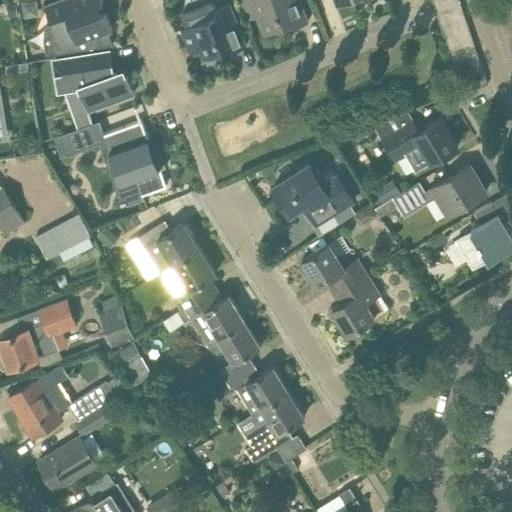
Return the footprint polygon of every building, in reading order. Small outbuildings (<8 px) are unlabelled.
[(31,0),(23,2),(25,16),(40,14),(37,0),(31,0)] [(99,2),(104,1),(103,0),(58,0),(45,5),(50,19),(56,52),(113,43),(109,30),(113,28),(107,11),(103,13),(99,2)] [(242,0),(249,18),(260,14),(266,32),(293,21),(295,26),(309,20),(301,0),(242,0)] [(452,0),(435,6),(438,20),(465,9),(461,0),(452,0)] [(17,2),(6,4),(8,16),(18,14),(17,2)] [(218,13),(181,28),(191,53),(201,48),(204,56),(231,46),(233,50),(247,44),(230,2),(216,8),(218,13)] [(511,4),(498,9),(511,15),(511,4)] [(438,20),(443,30),(469,21),(465,9),(438,20)] [(511,15),(498,9),(511,48),(511,15)] [(443,30),(447,42),(473,33),(469,21),(443,30)] [(447,42),(451,53),(476,44),(473,33),(447,42)] [(451,53),(455,65),(480,56),(476,44),(451,53)] [(111,52),(54,62),(58,88),(80,84),(89,109),(134,92),(128,75),(120,77),(117,69),(114,69),(111,52)] [(455,65),(459,77),(484,68),(480,56),(455,65)] [(484,68),(459,77),(462,83),(463,89),(489,80),(484,68)] [(375,123),(383,135),(397,158),(406,152),(417,169),(459,144),(442,116),(419,129),(408,111),(375,123)] [(142,119),(104,133),(122,181),(137,176),(143,194),(167,185),(161,168),(167,166),(159,144),(152,146),(142,119)] [(93,121),(59,133),(66,153),(100,141),(93,121)] [(29,150),(32,154),(44,152),(37,139),(27,141),(29,150)] [(0,219),(12,218),(10,202),(34,199),(28,162),(0,166),(0,219)] [(306,211),(314,224),(354,200),(341,178),(326,188),(310,162),(275,184),(291,211),(306,202),(310,209),(306,211)] [(399,204),(404,213),(438,193),(449,213),(487,191),(470,163),(422,192),(415,181),(393,195),(399,204)] [(393,195),(376,205),(382,214),(399,204),(393,195)] [(364,216),(371,218),(378,214),(371,203),(360,210),(364,216)] [(457,237),(474,266),(490,257),(490,258),(511,244),(511,232),(499,211),(472,227),(472,228),(457,237)] [(79,212),(36,234),(48,257),(91,234),(79,212)] [(165,219),(138,235),(160,270),(174,261),(200,244),(185,220),(172,229),(165,219)] [(327,278),(333,289),(358,274),(367,268),(359,255),(350,261),(344,252),(339,255),(331,241),(303,258),(312,273),(308,276),(314,286),(318,283),(327,278)] [(175,294),(182,306),(209,289),(203,280),(217,271),(200,244),(174,261),(189,285),(175,294)] [(358,274),(333,289),(341,302),(329,310),(335,320),(339,317),(348,332),(376,315),(367,301),(373,298),(383,293),(367,268),(358,274)] [(207,341),(207,340),(245,316),(230,292),(216,300),(209,289),(182,306),(183,307),(178,310),(191,330),(200,334),(205,342),(207,341)] [(27,327),(0,336),(11,366),(38,356),(41,364),(63,356),(60,348),(70,344),(64,329),(77,324),(67,297),(22,313),(27,327)] [(125,314),(103,322),(112,345),(134,337),(125,314)] [(219,366),(226,377),(253,360),(248,351),(261,343),(245,316),(207,340),(207,341),(216,354),(227,347),(233,358),(219,366)] [(135,341),(120,349),(128,363),(124,365),(135,383),(153,373),(135,341)] [(236,385),(252,410),(289,387),(274,363),(260,372),(253,360),(226,377),(232,387),(236,385)] [(62,363),(10,395),(35,435),(62,418),(58,411),(73,402),(58,380),(69,375),(62,363)] [(79,417),(99,405),(132,384),(123,372),(72,405),(79,417)] [(277,444),(286,438),(297,431),(292,423),(306,414),(289,387),(252,410),(267,435),(263,438),(270,448),(277,444)] [(99,405),(79,417),(76,419),(84,431),(107,417),(99,405)] [(297,431),(286,438),(277,444),(294,470),(299,467),(292,456),(307,447),(297,431)] [(39,459),(56,488),(97,463),(80,435),(39,459)] [(279,449),(268,456),(275,468),(287,461),(279,449)] [(82,504),(69,511),(137,511),(118,480),(116,482),(109,470),(90,482),(97,494),(81,503),(82,504)] [(341,495),(318,510),(319,511),(366,511),(350,485),(339,492),(341,495)] [(160,497),(168,510),(181,502),(173,489),(160,497)]
